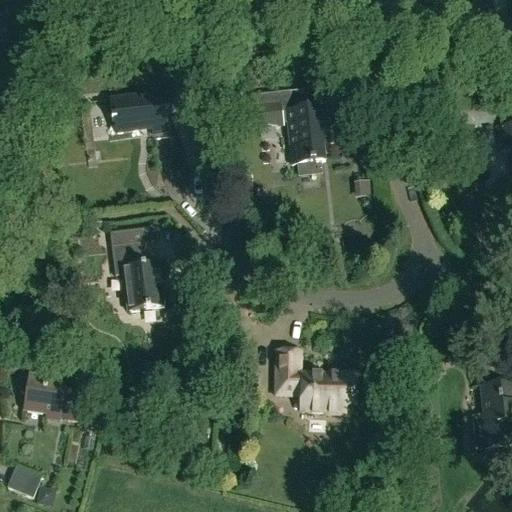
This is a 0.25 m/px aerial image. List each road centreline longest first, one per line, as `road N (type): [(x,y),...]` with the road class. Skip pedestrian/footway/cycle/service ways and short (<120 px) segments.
road 1 (residential): [(432,264),(394,163),(386,22)]
road 2 (unknown): [(75,0),(0,218)]
road 3 (residential): [(219,264),(323,298),(370,298),(412,286),(432,264)]
road 4 (tertiary): [(351,18),(218,0)]
road 5 (tertiary): [(511,29),(386,22)]
